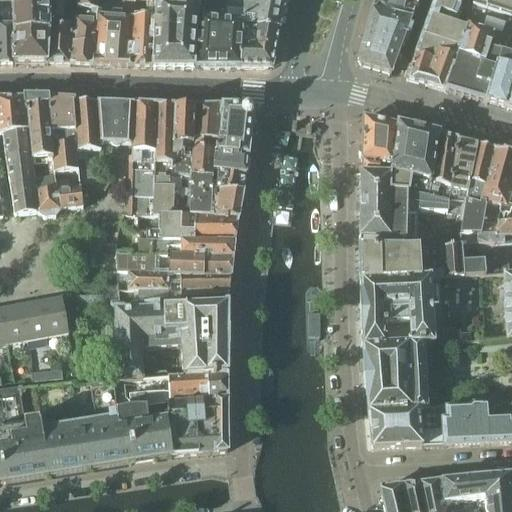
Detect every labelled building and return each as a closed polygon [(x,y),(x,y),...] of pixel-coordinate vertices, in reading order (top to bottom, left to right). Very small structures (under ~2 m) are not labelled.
[(11,11),(11,0),(0,0),(0,67),(14,67),(12,11),(11,11)] [(47,24),(50,25),(49,0),(11,0),(11,11),(12,11),(14,67),(45,68),(47,24)] [(77,0),(76,11),(73,20),(72,29),(73,29),(70,68),(92,69),(95,17),(96,17),(97,0),(77,0)] [(132,0),(132,2),(145,3),(144,20),(132,20),(129,71),(153,70),(153,71),(155,71),(155,70),(162,70),(162,71),(164,71),(164,70),(172,70),(172,71),(174,71),(174,70),(181,70),(181,71),(183,71),(183,70),(190,70),(190,71),(193,71),(193,70),(196,22),(199,7),(176,5),(176,0),(132,0)] [(201,0),(199,7),(196,22),(241,24),(242,11),(226,9),(226,2),(201,0)] [(279,33),(284,0),(243,0),(242,11),(241,24),(243,24),(243,29),(252,30),(279,33)] [(376,0),(376,1),(415,11),(419,0),(376,0)] [(452,0),(435,0),(435,2),(431,11),(428,19),(458,28),(463,14),(453,10),(455,3),(452,2),(452,0)] [(475,0),(452,0),(452,2),(455,3),(453,10),(463,14),(464,12),(471,14),(473,8),(475,0)] [(511,19),(511,0),(475,0),(473,8),(511,19)] [(411,23),(415,11),(376,1),(374,9),(373,12),(372,12),(372,15),(411,23)] [(511,19),(473,8),(471,14),(466,30),(467,30),(460,53),(448,94),(485,105),(493,81),(501,56),(511,58),(511,19)] [(129,71),(132,20),(122,19),(123,15),(111,13),(110,17),(96,17),(95,17),(92,69),(129,71)] [(411,23),(372,15),(367,32),(358,65),(360,69),(391,78),(392,77),(391,77),(411,23)] [(428,19),(421,41),(447,50),(460,53),(467,30),(466,30),(458,28),(428,19)] [(239,71),(243,29),(243,24),(241,24),(196,22),(193,70),(227,71),(239,71)] [(73,29),(72,29),(50,25),(47,24),(45,68),(56,68),(70,68),(73,29)] [(273,67),(279,33),(252,30),(243,29),(239,71),(268,71),(273,67)] [(447,50),(421,41),(415,58),(410,72),(406,82),(427,88),(439,56),(444,58),(447,50)] [(448,94),(460,53),(447,50),(444,58),(439,56),(427,88),(446,93),(448,94)] [(493,81),(485,105),(506,111),(511,87),(511,58),(501,56),(493,81)] [(32,193),(31,181),(29,161),(23,104),(0,103),(0,137),(1,137),(13,220),(34,217),(32,193)] [(48,104),(40,104),(23,104),(29,161),(47,159),(47,160),(52,160),(48,104)] [(70,105),(65,105),(48,104),(52,160),(54,176),(76,174),(75,170),(74,151),(70,105)] [(96,106),(70,105),(74,151),(99,152),(99,146),(96,106)] [(130,147),(131,107),(126,107),(96,106),(99,146),(125,147),(130,147)] [(156,109),(131,107),(130,147),(132,147),(131,158),(130,158),(130,159),(131,159),(130,197),(134,197),(134,214),(151,214),(152,191),(152,188),(156,109)] [(172,158),(174,110),(156,109),(152,188),(167,190),(172,177),(172,158)] [(174,110),(172,158),(193,159),(195,110),(174,110)] [(193,159),(172,158),(172,177),(181,177),(190,177),(211,177),(212,159),(217,159),(218,145),(221,110),(195,110),(193,159)] [(250,146),(253,117),(253,115),(252,113),(250,111),(247,110),(221,110),(218,145),(250,146)] [(391,176),(398,129),(364,121),(362,177),(391,176)] [(438,139),(398,129),(391,176),(409,183),(408,194),(429,198),(438,139)] [(449,202),(459,144),(438,139),(429,198),(449,202)] [(459,144),(449,202),(466,206),(466,204),(476,148),(459,144)] [(218,145),(217,159),(248,160),(250,146),(218,145)] [(476,148),(466,204),(481,207),(492,153),(476,148)] [(492,153),(481,207),(502,210),(506,211),(509,197),(511,197),(511,157),(506,156),(492,153)] [(250,165),(248,163),(248,160),(217,159),(212,159),(211,177),(214,177),(246,177),(246,175),(249,173),(250,165)] [(109,182),(112,177),(97,168),(75,170),(76,174),(78,186),(88,185),(103,192),(105,190),(108,185),(109,182)] [(391,176),(362,177),(361,177),(358,252),(413,250),(414,238),(416,236),(417,219),(415,218),(421,213),(447,215),(462,215),(463,207),(466,206),(449,202),(429,198),(408,194),(409,183),(391,176)] [(181,177),(172,177),(172,191),(173,191),(181,191),(181,177)] [(189,199),(189,222),(238,222),(243,195),(216,196),(216,193),(213,192),(214,183),(214,177),(211,177),(190,177),(189,191),(189,199)] [(216,196),(243,195),(246,177),(214,177),(214,183),(213,192),(216,193),(216,196)] [(54,179),(31,181),(32,193),(56,191),(54,179)] [(64,191),(56,191),(32,193),(34,217),(36,217),(43,223),(54,221),(60,214),(81,210),(78,189),(64,191)] [(152,191),(151,214),(150,222),(158,222),(172,222),(173,197),(173,191),(172,191),(152,191)] [(511,197),(509,197),(506,211),(502,210),(499,223),(507,225),(511,209),(511,197)] [(463,207),(462,215),(458,238),(459,248),(462,248),(462,249),(511,247),(511,237),(495,238),(499,223),(502,210),(481,207),(466,204),(466,206),(463,207)] [(507,225),(499,223),(495,238),(511,237),(511,209),(507,225)] [(136,221),(129,221),(121,221),(120,233),(136,233),(136,221)] [(189,222),(172,222),(158,222),(158,234),(143,234),(143,243),(137,243),(137,247),(234,245),(238,222),(189,222)] [(445,249),(445,235),(434,236),(434,249),(445,249)] [(459,248),(458,238),(458,235),(445,235),(445,249),(459,248)] [(235,251),(234,248),(234,245),(137,247),(137,258),(115,258),(115,262),(159,264),(166,264),(233,259),(233,258),(234,256),(235,251)] [(115,262),(115,258),(115,248),(85,249),(85,269),(90,268),(115,267),(115,262)] [(463,266),(462,249),(462,248),(459,248),(445,249),(434,249),(413,250),(358,252),(360,283),(430,281),(463,280),(463,266)] [(230,279),(233,259),(166,264),(167,280),(230,279)] [(160,279),(159,264),(115,262),(115,267),(116,276),(127,277),(160,279)] [(463,280),(501,278),(508,278),(508,264),(463,266),(463,280)] [(231,279),(230,279),(167,280),(160,279),(127,277),(126,294),(145,294),(167,293),(167,296),(229,294),(231,279)] [(511,277),(508,278),(501,278),(504,343),(511,342),(511,277)] [(433,347),(430,281),(360,283),(362,349),(424,347),(433,347)] [(98,288),(99,297),(99,303),(119,303),(118,287),(98,288)] [(227,308),(229,294),(167,296),(167,293),(145,294),(146,310),(227,308)] [(99,312),(99,303),(99,297),(76,298),(76,313),(80,313),(99,312)] [(0,349),(67,337),(61,302),(0,313),(0,349)] [(227,308),(146,310),(116,311),(116,310),(113,310),(116,387),(120,387),(120,386),(144,384),(144,376),(143,354),(180,352),(181,382),(226,376),(226,361),(227,308)] [(454,330),(443,331),(443,338),(437,339),(438,346),(458,345),(457,334),(454,330)] [(472,344),(471,336),(459,336),(459,345),(472,344)] [(511,352),(511,345),(511,342),(504,343),(477,344),(477,354),(511,352)] [(424,347),(362,349),(363,375),(364,389),(365,389),(368,415),(427,412),(427,411),(424,347)] [(63,382),(62,373),(31,375),(32,385),(63,383),(63,382)] [(226,402),(227,378),(227,376),(226,376),(181,382),(168,383),(168,389),(168,396),(129,398),(129,409),(226,402)] [(226,429),(226,402),(129,409),(117,410),(114,385),(77,388),(77,385),(0,393),(0,486),(170,459),(227,455),(226,429)] [(468,409),(463,410),(465,448),(488,448),(484,407),(471,406),(468,409)] [(485,407),(484,407),(488,448),(511,446),(511,408),(485,408),(485,407)] [(427,412),(368,415),(371,453),(406,451),(407,452),(421,451),(421,437),(443,436),(441,410),(427,411),(427,412)] [(463,410),(441,410),(443,436),(443,449),(465,448),(463,410)] [(443,449),(443,436),(421,437),(421,451),(432,450),(443,449)] [(509,511),(506,478),(475,482),(433,486),(438,508),(483,502),(484,511),(509,511)] [(438,511),(438,508),(433,486),(410,489),(410,488),(394,490),(386,491),(381,492),(381,493),(380,493),(384,511),(438,511)]
